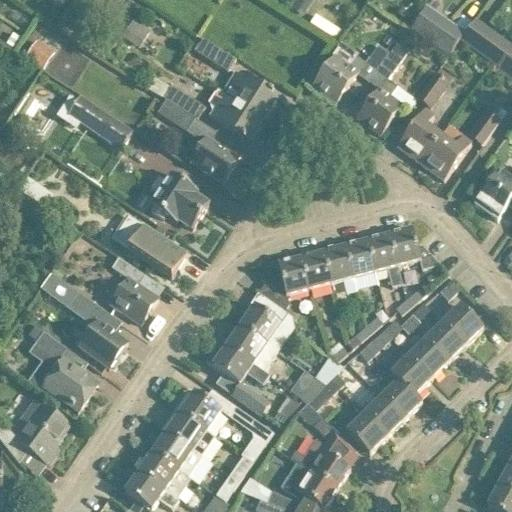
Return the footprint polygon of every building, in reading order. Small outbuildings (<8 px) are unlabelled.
[(292,0),(286,9),(303,20),(316,0),(292,0)] [(450,59),(459,47),(465,38),(426,10),(411,31),(450,59)] [(320,13),(313,24),(321,29),(329,19),(320,13)] [(133,22),(121,41),(138,52),(150,33),(133,22)] [(496,73),(511,50),(475,24),(465,38),(459,47),(496,73)] [(228,76),(236,64),(202,43),(194,55),(228,76)] [(391,57),(390,57),(381,70),(392,78),(409,56),(406,53),(398,48),(391,57)] [(380,49),(370,62),(367,66),(357,79),(368,87),(381,70),(390,57),(380,49)] [(511,50),(496,73),(511,84),(511,50)] [(336,61),(314,91),(336,107),(357,79),(367,66),(357,59),(349,71),(336,61)] [(238,77),(223,98),(264,125),(278,103),(273,100),(274,99),(270,96),(269,97),(238,77)] [(449,87),(436,77),(417,103),(430,112),(449,87)] [(146,91),(159,99),(166,87),(154,79),(146,91)] [(388,83),(358,123),(381,140),(402,111),(389,101),(398,90),(388,83)] [(159,99),(164,102),(197,124),(205,112),(166,87),(159,99)] [(209,120),(241,141),(241,142),(244,144),(245,143),(250,146),(264,125),(223,98),(216,94),(208,108),(209,109),(212,116),(209,120)] [(80,126),(122,154),(133,137),(79,102),(71,114),(83,122),(80,126)] [(197,124),(164,102),(166,104),(158,117),(186,136),(195,123),(197,124)] [(421,168),(440,141),(426,130),(433,121),(424,114),(397,151),(421,168)] [(488,115),(469,141),(482,150),(501,124),(488,115)] [(192,168),(223,188),(238,164),(207,144),(206,145),(195,138),(188,149),(199,156),(192,168)] [(454,151),(440,141),(421,168),(444,185),(471,148),(462,141),(454,151)] [(511,181),(511,183),(498,175),(474,208),(497,224),(511,203),(511,181)] [(159,180),(151,192),(159,198),(150,210),(153,212),(151,215),(164,223),(166,220),(176,227),(178,224),(193,233),(210,208),(195,198),(198,195),(172,178),(167,185),(159,180)] [(26,182),(20,192),(33,201),(40,191),(26,182)] [(129,221),(114,242),(129,253),(129,254),(172,283),(177,274),(179,276),(180,274),(178,273),(188,259),(129,220),(128,221),(129,221)] [(417,251),(415,242),(412,232),(389,238),(398,271),(420,265),(422,274),(439,270),(440,271),(441,270),(421,249),(420,249),(421,250),(417,251)] [(402,287),(398,271),(389,238),(367,244),(375,277),(387,274),(392,290),(402,287)] [(354,283),(375,277),(367,244),(346,250),(354,283)] [(346,250),(323,256),(332,289),(344,285),(354,283),(346,250)] [(309,294),(332,289),(323,256),(301,262),(309,294)] [(139,289),(145,279),(118,261),(111,272),(128,282),(110,309),(141,329),(159,302),(139,289)] [(258,297),(284,314),(289,306),(287,300),(309,294),(301,262),(278,268),(280,278),(269,282),(258,297)] [(58,267),(51,276),(63,285),(70,275),(58,267)] [(454,299),(446,290),(440,297),(448,305),(454,299)] [(407,305),(412,311),(423,302),(417,296),(407,305)] [(79,297),(71,308),(93,324),(102,313),(79,297)] [(248,321),(241,330),(277,355),(294,331),(291,319),(284,314),(258,297),(244,318),(248,321)] [(401,320),(412,311),(407,305),(396,314),(401,320)] [(483,333),(461,310),(444,326),(466,349),(483,333)] [(413,318),(407,324),(415,332),(421,326),(413,318)] [(367,331),(372,337),(382,328),(377,322),(367,331)] [(415,332),(407,324),(400,331),(395,325),(384,334),(392,342),(402,333),(408,339),(415,332)] [(79,352),(109,373),(128,347),(98,326),(79,352)] [(449,366),(466,349),(444,326),(427,343),(449,366)] [(34,329),(27,338),(37,346),(44,336),(34,329)] [(241,330),(227,350),(254,368),(264,375),(277,355),(241,330)] [(372,337),(367,331),(357,339),(362,345),(372,337)] [(375,358),(392,342),(384,334),(367,350),(375,358)] [(35,349),(58,365),(67,353),(44,336),(37,346),(35,349)] [(449,366),(427,343),(410,360),(432,383),(449,366)] [(264,375),(254,368),(227,350),(221,345),(206,366),(239,389),(247,378),(263,390),(270,380),(264,375)] [(375,358),(367,350),(360,357),(367,365),(375,358)] [(332,360),(337,366),(348,358),(343,351),(332,360)] [(410,360),(393,377),(415,400),(432,383),(410,360)] [(327,389),(332,384),(338,378),(343,370),(337,366),(333,364),(320,385),(327,389)] [(98,390),(63,365),(56,375),(43,365),(26,388),(51,406),(56,399),(79,415),(77,418),(98,390)] [(422,407),(415,400),(393,377),(391,379),(398,386),(382,401),(405,424),(422,407)] [(338,378),(332,384),(340,392),(346,386),(338,378)] [(300,402),(302,404),(307,407),(327,389),(320,385),(315,381),(300,402)] [(327,389),(308,408),(316,415),(334,398),(340,392),(332,384),(327,389)] [(243,392),(236,402),(262,420),(269,410),(243,392)] [(184,401),(176,413),(208,435),(222,415),(221,414),(221,415),(195,397),(189,404),(184,401)] [(387,441),(405,424),(382,401),(365,419),(387,441)] [(29,454),(44,465),(69,431),(35,406),(18,429),(19,435),(24,438),(20,443),(0,427),(0,443),(19,468),(29,454)] [(255,424),(232,408),(225,418),(248,434),(255,424)] [(216,441),(208,435),(176,413),(175,414),(180,417),(176,423),(171,420),(162,433),(194,455),(202,461),(216,441)] [(387,441),(365,419),(347,436),(369,459),(387,441)] [(314,431),(333,451),(342,442),(322,422),(314,431)] [(180,475),(194,455),(162,433),(162,434),(166,437),(153,456),(180,475)] [(296,456),(291,463),(338,493),(350,473),(328,459),(331,454),(315,443),(303,460),(296,456)] [(249,453),(244,460),(253,467),(258,460),(249,453)] [(187,480),(180,475),(153,456),(148,463),(144,460),(135,473),(167,494),(174,484),(181,489),(187,480)] [(244,460),(230,480),(239,487),(253,467),(244,460)] [(321,511),(325,511),(338,493),(291,463),(291,464),(297,468),(281,492),(298,503),(297,506),(271,496),(267,507),(280,511),(321,511)] [(511,496),(511,468),(499,489),(511,496)] [(174,511),(180,504),(167,494),(135,473),(139,476),(125,496),(147,511),(154,511),(159,505),(168,511),(174,511)] [(226,506),(239,487),(230,480),(216,500),(226,506)] [(511,511),(511,496),(499,489),(487,511),(488,511),(511,511)] [(218,511),(221,511),(226,506),(216,500),(211,507),(218,511)]
